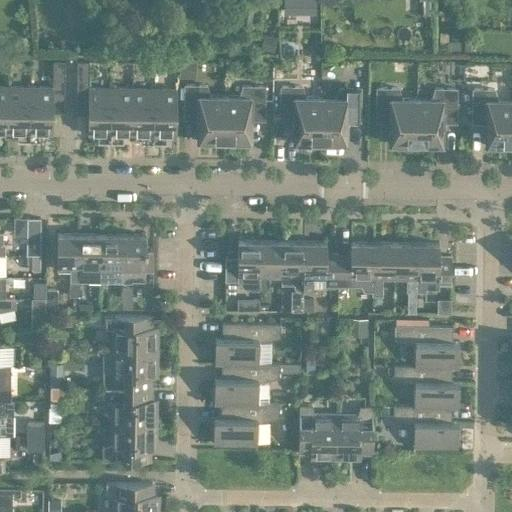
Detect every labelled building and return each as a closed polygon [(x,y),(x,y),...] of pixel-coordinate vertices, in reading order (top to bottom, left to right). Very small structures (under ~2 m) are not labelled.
[(282,0),(282,9),(314,9),(313,0),(282,0)] [(428,0),(419,0),(420,12),(428,12),(428,0)] [(446,17),(446,16),(454,16),(454,8),(446,8),(446,11),(440,11),(440,17),(446,17)] [(260,46),(272,49),(276,34),(264,31),(260,46)] [(51,84),(7,83),(6,130),(15,130),(15,138),(41,139),(41,131),(50,131),(51,110),(62,110),(63,58),(51,58),(51,84)] [(121,132),(130,132),(131,85),(87,85),(87,59),(75,58),(75,110),(86,110),(86,131),(95,132),(95,139),(121,140),(121,132)] [(178,73),(194,73),(194,59),(178,59),(178,73)] [(201,137),(201,140),(214,140),(214,137),(222,137),(223,93),(207,93),(205,83),(183,82),(182,109),(196,109),(196,137),(201,137)] [(230,137),(230,140),(243,140),(243,138),(248,138),(249,110),(262,110),(263,83),(241,83),(238,93),(223,93),(222,137),(230,137)] [(279,84),(278,110),(292,111),(292,138),(297,138),(297,141),(310,141),(310,139),(318,139),(319,95),(303,94),(301,84),(279,84)] [(319,95),(318,139),(326,139),(326,142),(339,142),(339,139),(344,139),(344,111),(358,112),(359,85),(337,84),(334,95),(319,95)] [(175,86),(131,85),(130,132),(139,132),(138,140),(165,140),(165,133),(174,133),(175,86)] [(393,143),(406,143),(406,140),(414,140),(415,96),(399,96),(397,85),(375,85),(374,112),(388,112),(388,140),(393,140),(393,143)] [(433,86),(430,96),(415,96),(414,140),(422,140),(422,143),(435,143),(435,140),(440,140),(440,113),(454,113),(455,86),(433,86)] [(502,141),(510,141),(511,97),(495,97),(493,87),(471,86),(470,113),(484,113),(484,141),(489,141),(489,144),(502,144),(502,141)] [(25,214),(24,232),(24,252),(26,252),(38,252),(39,215),(25,214)] [(78,231),(55,231),(55,267),(68,267),(68,279),(77,279),(78,231)] [(78,231),(77,279),(87,279),(99,279),(100,231),(78,231)] [(121,232),(100,231),(99,279),(111,279),(120,280),(121,232)] [(144,232),(121,232),(120,280),(130,280),(130,278),(143,278),(143,269),(151,269),(151,249),(145,249),(145,236),(144,236),(144,232)] [(249,286),(258,287),(259,238),(236,237),(236,254),(223,254),(223,278),(236,279),(236,274),(249,274),(249,286)] [(280,238),(259,238),(258,287),(267,287),(267,274),(280,274),(280,238)] [(292,287),(301,287),(302,238),(280,238),(280,274),(292,274),(292,287)] [(322,283),(336,283),(336,251),(324,251),(324,239),(302,238),(301,287),(310,287),(310,275),(323,275),(322,283)] [(362,288),(371,288),(371,239),(349,239),(349,251),(336,251),(336,283),(349,283),(350,275),(362,275),(362,288)] [(371,239),(371,288),(380,288),(380,276),(392,276),(393,240),(371,239)] [(393,240),(392,276),(405,276),(405,289),(414,289),(414,240),(393,240)] [(437,240),(414,240),(414,289),(423,289),(423,276),(436,276),(436,282),(449,282),(449,258),(437,257),(437,240)] [(26,252),(26,261),(33,267),(38,267),(38,252),(26,252)] [(44,278),(32,278),(31,294),(44,295),(44,285),(44,278)] [(56,286),(44,285),(44,295),(43,311),(56,311),(56,286)] [(301,294),(301,296),(301,308),(305,308),(312,308),(312,294),(301,294)] [(14,295),(3,295),(0,295),(0,309),(13,306),(14,295)] [(44,295),(29,295),(29,326),(43,327),(43,323),(43,311),(44,295)] [(130,295),(120,295),(120,306),(130,306),(130,295)] [(106,296),(106,306),(120,306),(120,296),(106,296)] [(247,296),(247,307),(258,307),(258,296),(247,296)] [(78,311),(90,311),(91,301),(78,301),(78,311)] [(56,311),(43,311),(43,323),(55,324),(56,311)] [(149,312),(102,312),(102,325),(111,328),(111,348),(111,349),(155,349),(155,335),(151,335),(151,325),(148,325),(149,312)] [(365,332),(366,315),(347,315),(347,327),(352,327),(351,332),(365,332)] [(213,361),(220,361),(257,360),(257,339),(278,334),(278,320),(220,319),(220,335),(213,335),(213,361)] [(413,342),(413,362),(413,363),(450,363),(450,364),(457,364),(457,338),(450,338),(451,323),(392,322),(392,336),(413,342)] [(155,364),(155,349),(111,349),(111,348),(101,348),(101,372),(101,384),(147,385),(148,373),(150,373),(151,363),(155,364)] [(313,348),(304,348),(304,364),(313,364),(313,348)] [(277,374),(278,360),(257,360),(220,361),(219,375),(213,375),(212,401),(219,401),(256,400),(265,400),(266,377),(277,374)] [(49,384),(59,384),(60,361),(49,361),(49,384)] [(413,362),(392,362),(392,363),(392,371),(392,376),(412,382),(412,402),(412,403),(449,403),(449,404),(456,404),(457,378),(450,378),(450,364),(450,363),(413,363),(413,362)] [(147,397),(147,385),(101,384),(101,397),(110,399),(110,420),(154,421),(154,407),(150,407),(150,397),(147,397)] [(0,397),(2,398),(8,398),(8,386),(0,385),(0,397)] [(212,415),(212,441),(256,441),(256,419),(277,414),(277,400),(265,400),(256,400),(219,401),(219,415),(212,415)] [(313,411),(311,402),(297,401),(297,448),(309,448),(309,451),(319,451),(319,455),(333,455),(334,411),(313,411)] [(371,403),(358,402),(355,411),(334,411),(333,455),(348,455),(348,451),(358,452),(358,449),(370,449),(371,403)] [(412,402),(391,402),(391,403),(391,412),(391,416),(412,422),(411,444),(456,444),(456,418),(449,418),(449,404),(449,403),(412,403),(412,402)] [(381,403),(381,412),(391,412),(391,403),(381,403)] [(49,404),(48,419),(58,419),(58,405),(49,404)] [(26,419),(26,432),(42,432),(42,419),(26,419)] [(150,445),(150,435),(154,436),(154,421),(110,420),(109,442),(100,444),(100,457),(147,458),(147,445),(150,445)] [(26,447),(42,447),(42,432),(26,432),(26,447)] [(61,446),(48,446),(48,456),(61,456),(61,446)] [(150,480),(104,479),(104,493),(113,495),(112,511),(156,511),(157,503),(153,503),(153,493),(150,493),(150,480)] [(0,511),(10,511),(10,491),(0,490),(0,511)] [(58,511),(58,497),(47,497),(46,511),(58,511)]
